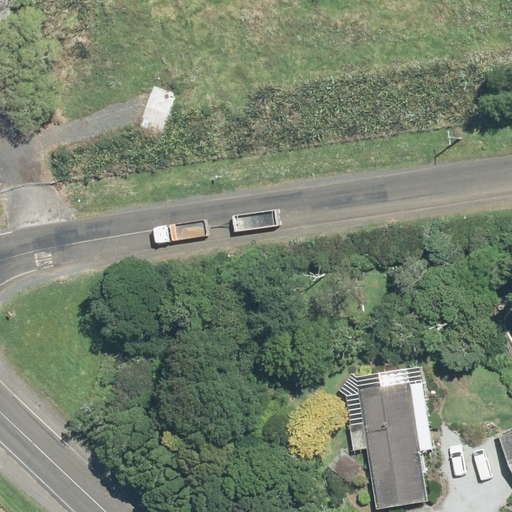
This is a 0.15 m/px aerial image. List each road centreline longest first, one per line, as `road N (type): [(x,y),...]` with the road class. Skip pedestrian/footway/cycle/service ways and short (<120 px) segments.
road 1 (unclassified): [(0,259),(85,239),(511,176)]
road 2 (tertiary): [(0,409),(109,511)]
